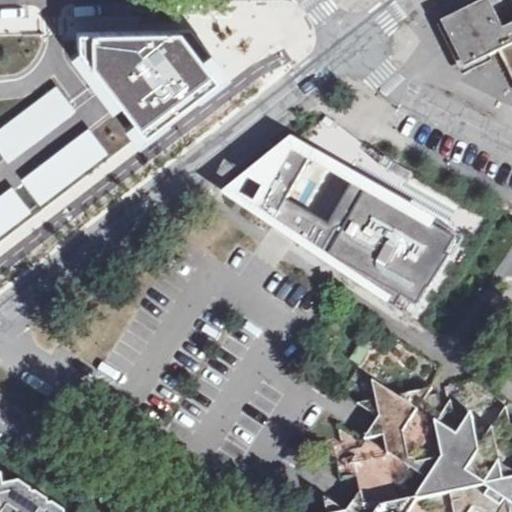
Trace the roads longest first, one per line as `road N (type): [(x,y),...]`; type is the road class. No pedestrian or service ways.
road 1 (unclassified): [(350,34),(0,317)]
road 2 (residential): [(258,0),(0,8)]
road 3 (residential): [(350,34),(394,74),(511,133)]
